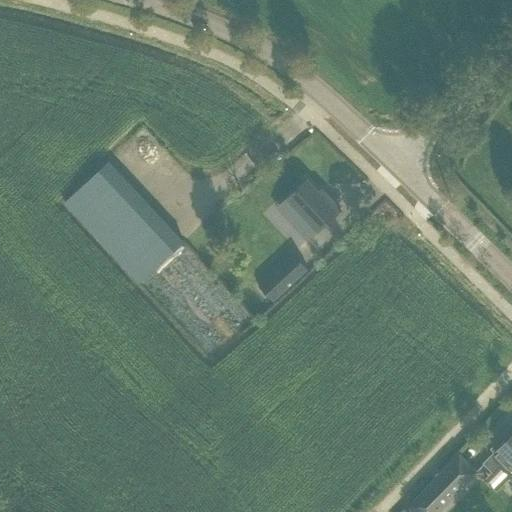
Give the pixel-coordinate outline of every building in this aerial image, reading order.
[(115,158),(67,201),(143,284),(190,242),(115,158)] [(286,198),(305,218),(295,227),(307,239),(317,231),(340,210),(327,195),(323,199),(306,180),(286,198)] [(257,287),(272,302),(293,281),(306,269),(293,254),(279,266),(257,287)] [(489,457),(484,463),(492,471),(497,466),(509,478),(510,477),(511,478),(511,433),(507,438),(505,436),(504,435),(502,436),(503,437),(492,448),(491,448),(490,449),(491,450),(492,449),(494,451),(490,456),(489,455),(488,457),(489,457)] [(408,506),(414,511),(437,511),(477,473),(458,455),(408,506)]
